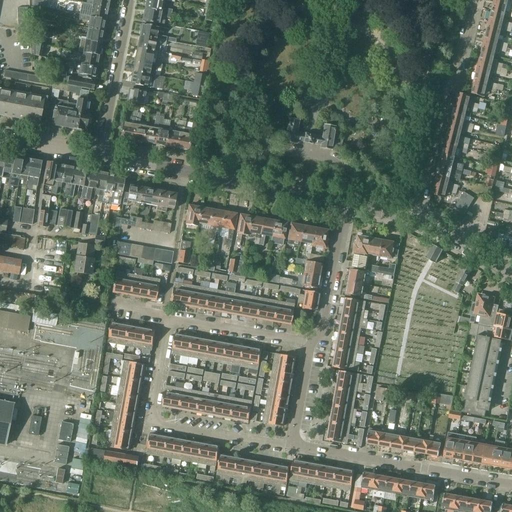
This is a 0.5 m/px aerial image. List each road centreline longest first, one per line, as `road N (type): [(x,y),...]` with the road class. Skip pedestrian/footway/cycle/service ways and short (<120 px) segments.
road 1 (residential): [(345,200),(98,157)]
road 2 (residential): [(511,485),(292,446)]
road 3 (residential): [(475,0),(415,214)]
road 4 (residential): [(98,157),(128,0)]
road 5 (residential): [(310,346),(325,325),(345,200)]
road 6 (residential): [(310,346),(164,321)]
road 7 (residential): [(292,446),(148,421)]
